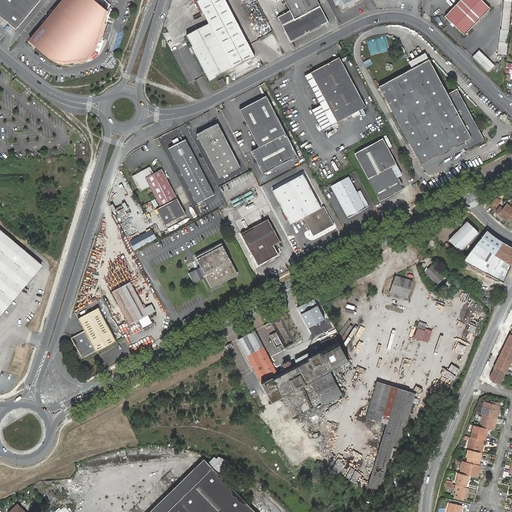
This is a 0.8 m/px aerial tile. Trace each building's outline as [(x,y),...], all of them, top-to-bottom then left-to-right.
[(0,0),(0,15),(16,29),(40,0),(0,0)] [(95,0),(62,0),(30,39),(51,56),(59,61),(65,62),(86,59),(94,49),(98,39),(99,37),(102,38),(105,31),(107,24),(103,23),(107,10),(95,0)] [(214,20),(209,23),(198,29),(198,28),(186,34),(190,42),(195,52),(196,53),(210,79),(221,73),(255,56),(225,0),(198,0),(197,1),(202,10),(205,15),(210,12),(214,20)] [(291,42),(329,22),(316,0),(284,0),(286,3),(290,10),(278,17),(291,42)] [(340,3),(342,9),(350,5),(349,4),(352,2),(352,4),(359,0),(332,0),(336,5),(340,3)] [(460,0),(445,16),(464,35),(490,8),(482,0),(481,0),(460,0)] [(503,0),(499,41),(507,42),(511,0),(503,0)] [(207,20),(209,23),(214,20),(210,12),(205,15),(207,20)] [(498,53),(506,54),(507,42),(499,41),(498,53)] [(478,50),(473,56),(488,70),(494,65),(478,50)] [(409,64),(411,68),(414,67),(429,59),(426,55),(409,64)] [(322,130),(337,122),(366,106),(339,57),(310,72),(304,76),(320,105),(311,110),(322,130)] [(379,86),(421,164),(430,159),(463,141),(465,145),(466,147),(467,149),(485,140),(481,133),(457,88),(447,93),(429,59),(414,67),(379,86)] [(266,96),(240,110),(259,147),(251,151),(263,173),(297,156),(266,96)] [(217,123),(196,134),(219,178),(240,167),(217,123)] [(185,139),(168,148),(194,200),(212,191),(185,139)] [(353,154),(366,179),(389,167),(394,164),(381,139),(353,154)] [(430,159),(421,164),(424,170),(466,147),(465,145),(463,141),(430,159)] [(394,164),(389,167),(395,178),(400,175),(394,164)] [(150,167),(141,173),(136,175),(132,177),(140,193),(150,187),(161,207),(157,210),(159,214),(165,226),(186,215),(177,199),(162,170),(154,174),(150,167)] [(386,175),(395,179),(395,178),(389,167),(378,173),(379,173),(380,174),(381,174),(382,174),(383,174),(384,175),(385,175),(386,175)] [(368,178),(380,201),(401,190),(395,179),(386,175),(385,175),(384,175),(383,174),(382,174),(381,174),(380,174),(379,173),(378,173),(368,178)] [(308,226),(311,232),(313,236),(334,225),(324,206),(321,207),(303,174),(272,190),(290,224),(303,217),(308,226)] [(363,208),(355,193),(347,177),(329,187),(346,218),(363,208)] [(378,202),(380,201),(368,178),(366,179),(378,202)] [(250,190),(229,200),(233,207),(253,197),(250,190)] [(358,191),(355,193),(363,208),(367,206),(358,191)] [(115,199),(134,242),(149,236),(132,199),(123,202),(121,197),(115,199)] [(492,200),(489,205),(494,210),(497,207),(495,206),(497,202),(498,203),(499,202),(494,199),(492,200)] [(507,221),(511,214),(511,207),(507,204),(499,214),(507,221)] [(211,221),(221,215),(217,209),(207,215),(211,221)] [(246,243),(258,265),(278,254),(273,245),(280,241),(268,219),(241,233),(246,243)] [(466,224),(449,240),(462,252),(480,234),(468,222),(466,224)] [(0,229),(0,312),(41,264),(0,229)] [(503,283),(507,275),(511,263),(511,247),(507,244),(502,242),(496,237),(490,233),(487,230),(477,243),(462,261),(503,283)] [(205,274),(212,286),(237,272),(222,244),(196,257),(201,266),(199,267),(196,269),(190,272),(195,280),(205,274)] [(432,265),(425,272),(437,284),(444,277),(432,265)] [(395,276),(390,292),(407,297),(412,281),(395,276)] [(445,277),(440,283),(447,288),(451,281),(445,277)] [(138,320),(143,328),(152,323),(148,315),(155,311),(152,304),(144,308),(130,281),(111,291),(129,325),(138,320)] [(314,299),(298,308),(308,328),(325,319),(314,299)] [(116,341),(98,308),(78,318),(85,330),(71,338),(82,357),(96,350),(96,351),(116,341)] [(443,337),(451,320),(444,317),(436,334),(443,337)] [(418,321),(413,337),(421,340),(426,324),(418,321)] [(274,331),(271,322),(265,324),(268,333),(274,331)] [(254,330),(236,339),(258,382),(275,373),(254,330)] [(276,351),(283,348),(275,331),(268,334),(276,351)] [(275,373),(258,382),(269,401),(328,370),(349,360),(339,340),(275,373)] [(511,348),(505,345),(499,356),(511,362),(511,359),(511,348)] [(499,356),(494,368),(505,373),(511,362),(499,356)] [(492,382),(500,384),(505,373),(494,368),(490,376),(492,382)] [(387,423),(398,387),(377,381),(366,417),(387,423)] [(393,445),(409,391),(398,387),(387,423),(368,486),(379,489),(393,445)] [(416,393),(409,391),(393,445),(399,447),(416,393)] [(484,403),(481,414),(482,414),(497,418),(499,407),(491,405),(484,403)] [(497,418),(482,414),(479,426),(486,428),(487,428),(494,430),(497,418)] [(475,438),(483,440),(486,428),(479,426),(474,425),(472,432),(477,433),(475,438)] [(470,437),(468,449),(468,450),(480,452),(482,444),(483,440),(475,438),(471,437),(470,437)] [(480,452),(468,450),(467,457),(469,457),(468,462),(477,464),(480,452)] [(166,511),(212,467),(210,465),(204,458),(148,511),(166,511)] [(468,462),(463,461),(461,470),(460,473),(469,475),(476,477),(478,469),(479,469),(480,465),(479,465),(477,464),(468,462)] [(255,511),(212,467),(166,511),(255,511)] [(460,473),(458,473),(457,481),(459,481),(458,486),(465,487),(467,480),(468,480),(469,475),(460,473)] [(458,486),(456,485),(454,490),(456,491),(454,497),(463,500),(466,487),(465,487),(458,486)] [(450,503),(447,511),(460,511),(462,506),(450,503)]
